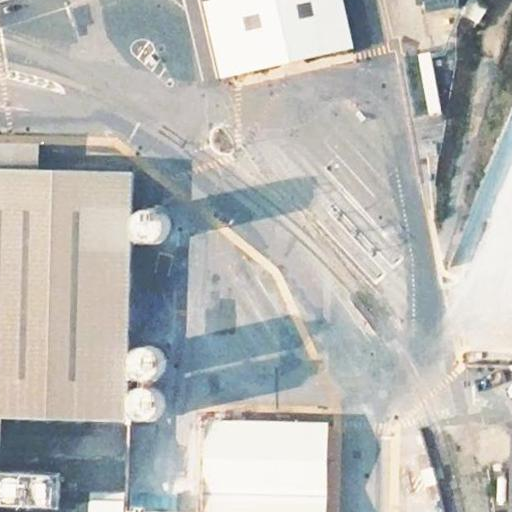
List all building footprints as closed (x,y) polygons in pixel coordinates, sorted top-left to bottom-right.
[(155,0),(108,0),(115,25),(135,20),(141,47),(165,42),(155,0)] [(215,0),(236,76),(354,44),(342,0),(215,0)] [(0,162),(39,164),(40,139),(0,138),(0,162)] [(0,511),(120,511),(132,166),(39,164),(0,162),(0,511)] [(212,420),(210,511),(325,511),(328,423),(212,420)]
